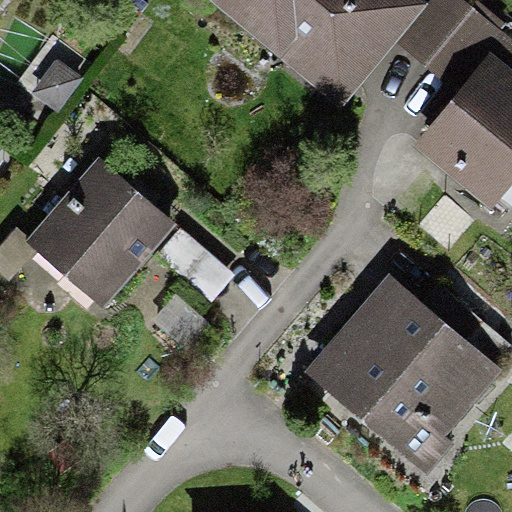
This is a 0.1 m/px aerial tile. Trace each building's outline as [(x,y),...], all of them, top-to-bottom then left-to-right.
[(420,7),(410,0),(201,0),(198,4),(333,114),(420,7)] [(434,57),(472,9),(460,0),(440,0),(410,37),(434,57)] [(472,9),(434,57),(455,74),(494,26),(472,9)] [(36,92),(59,108),(84,73),(60,57),(36,92)] [(511,81),(490,64),(428,141),(511,209),(511,81)] [(162,228),(87,163),(15,246),(90,311),(162,228)] [(226,277),(176,233),(149,263),(199,308),(226,277)] [(490,371),(380,280),(299,377),(410,468),(490,371)]
